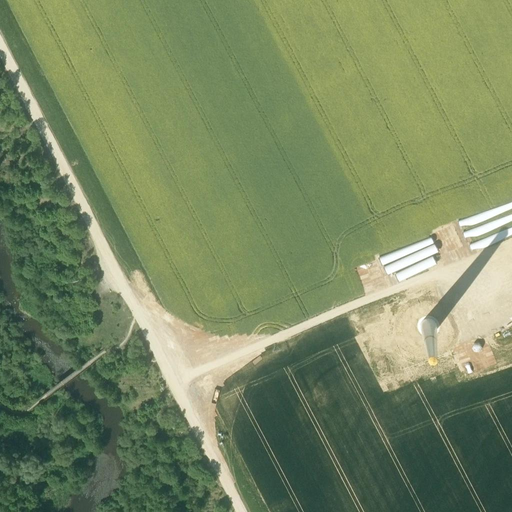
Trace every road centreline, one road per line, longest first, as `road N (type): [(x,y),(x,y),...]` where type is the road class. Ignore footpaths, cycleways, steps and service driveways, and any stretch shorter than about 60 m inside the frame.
road 1 (track): [(0,42),(136,307)]
road 2 (track): [(173,378),(398,275)]
road 3 (track): [(244,511),(136,307)]
road 4 (track): [(511,224),(398,275)]
